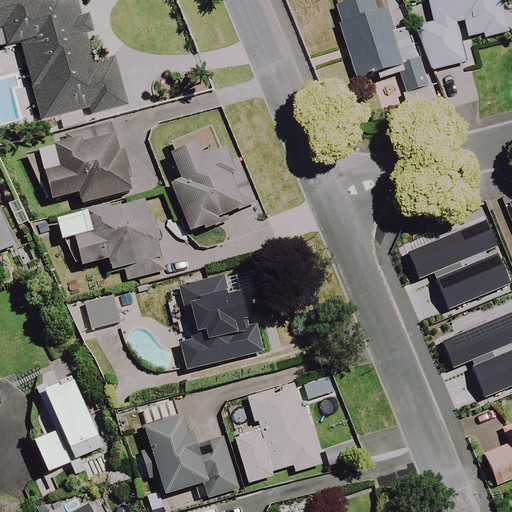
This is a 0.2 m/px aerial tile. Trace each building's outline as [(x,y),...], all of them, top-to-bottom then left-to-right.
[(0,0),(0,45),(13,42),(34,124),(83,111),(86,121),(122,111),(108,59),(90,63),(78,18),(73,0),(0,0)] [(352,82),(380,74),(381,80),(401,74),(407,92),(425,87),(417,59),(399,65),(382,11),(373,14),(368,0),(355,0),(330,8),(352,82)] [(421,0),(429,26),(412,31),(425,76),(466,64),(454,24),(462,21),(467,40),(482,35),(484,41),(511,32),(502,0),(421,0)] [(129,195),(110,121),(62,133),(64,144),(36,151),(42,176),(37,177),(44,204),(75,196),(78,208),(129,195)] [(242,211),(213,130),(163,148),(175,181),(165,185),(185,238),(217,227),(215,221),(242,211)] [(148,237),(141,206),(109,213),(108,209),(79,215),(84,239),(66,243),(72,269),(105,262),(107,272),(157,262),(151,236),(148,237)] [(0,254),(13,250),(0,217),(0,254)] [(246,335),(237,296),(224,299),(219,278),(176,289),(179,304),(175,305),(183,339),(174,341),(170,342),(175,365),(178,375),(252,357),(248,341),(246,335)] [(511,389),(511,345),(486,281),(441,299),(462,350),(453,353),(462,376),(441,384),(455,419),(485,407),(483,401),(511,389)] [(115,326),(108,299),(80,306),(87,333),(115,326)] [(101,451),(68,377),(34,393),(52,434),(34,442),(48,474),(101,451)] [(298,413),(292,388),(245,400),(254,434),(232,439),(244,483),(290,471),(291,475),(318,468),(303,411),(298,413)] [(194,458),(184,418),(141,430),(158,498),(201,487),(204,501),(227,495),(216,452),(194,458)] [(511,480),(511,424),(499,429),(505,448),(480,456),(489,488),(511,480)]
